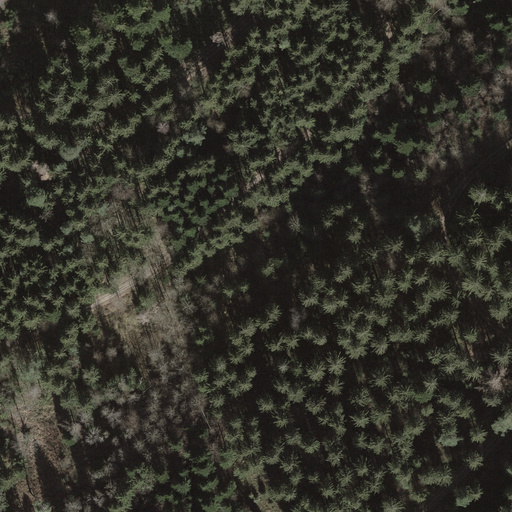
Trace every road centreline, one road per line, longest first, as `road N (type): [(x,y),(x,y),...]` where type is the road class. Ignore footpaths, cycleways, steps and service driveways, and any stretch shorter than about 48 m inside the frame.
road 1 (track): [(0,347),(143,279),(213,223),(373,69),(388,32),(371,0)]
road 2 (track): [(0,109),(97,128),(166,88),(271,0)]
road 3 (track): [(511,140),(460,185),(441,240),(449,269),(511,346)]
road 4 (track): [(511,423),(425,511)]
